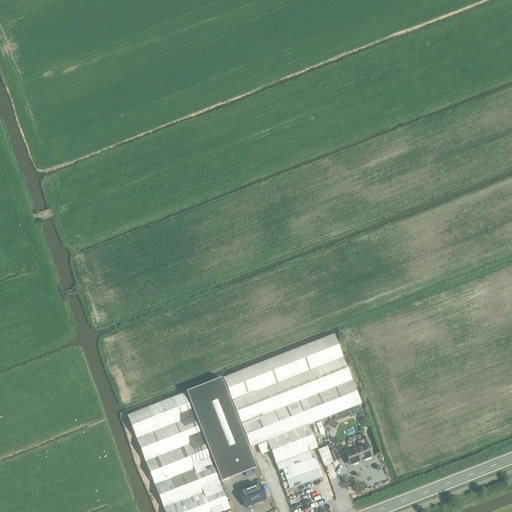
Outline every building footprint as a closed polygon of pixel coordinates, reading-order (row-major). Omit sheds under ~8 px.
[(239,371),(267,441),(308,425),(361,404),(334,334),(239,371)] [(195,390),(232,481),(253,472),(247,456),(268,447),(239,372),(195,390)] [(127,416),(164,511),(223,511),(229,510),(184,394),(127,416)] [(317,449),(308,425),(267,441),(276,465),(317,449)] [(350,466),(371,457),(366,445),(345,454),(350,466)] [(332,464),(339,461),(335,450),(328,453),(332,464)] [(283,469),(289,487),(290,489),(322,478),(315,458),(283,469)] [(246,508),(252,506),(251,505),(265,499),(259,485),(240,493),(246,508)]
